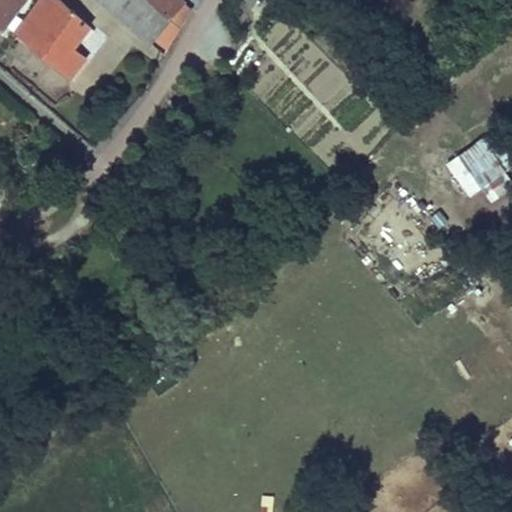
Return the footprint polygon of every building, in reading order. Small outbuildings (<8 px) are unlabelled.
[(24,0),(0,0),(0,23),(5,27),(24,0)] [(86,21),(60,0),(42,0),(18,33),(29,43),(32,39),(34,39),(59,59),(57,63),(72,75),(85,56),(73,47),(82,34),(78,31),(86,21)] [(102,0),(150,41),(156,33),(119,0),(102,0)] [(170,46),(182,27),(152,0),(119,0),(156,33),(170,46)] [(152,0),(182,27),(193,9),(182,0),(152,0)] [(258,0),(247,0),(242,6),(248,12),(258,0)] [(446,160),(469,199),(509,175),(486,136),(446,160)]
